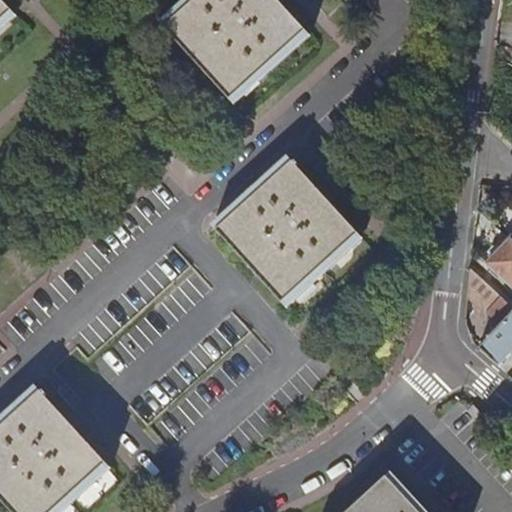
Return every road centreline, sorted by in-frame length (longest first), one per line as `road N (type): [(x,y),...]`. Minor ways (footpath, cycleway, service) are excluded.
road 1 (residential): [(218,511),(329,457),(453,359)]
road 2 (residential): [(453,359),(442,330),(466,131)]
road 3 (residential): [(466,131),(481,0)]
